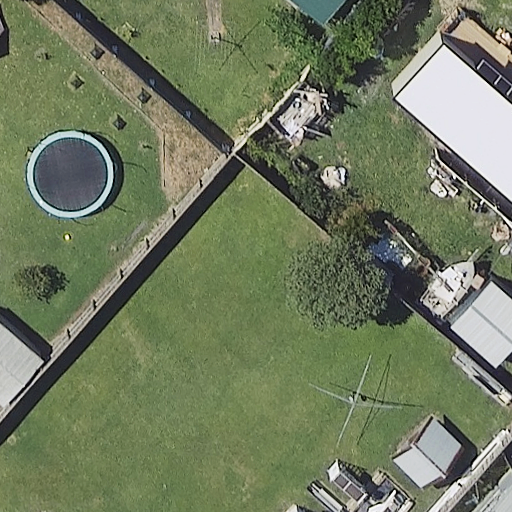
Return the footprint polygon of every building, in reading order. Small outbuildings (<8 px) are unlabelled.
[(326,0),(303,0),(317,11),(326,0)] [(50,354),(0,316),(0,395),(11,404),(50,354)] [(483,446),(437,407),(392,461),(437,500),(483,446)] [(511,511),(511,469),(509,467),(469,511),(511,511)] [(306,511),(287,495),(271,511),(306,511)]
